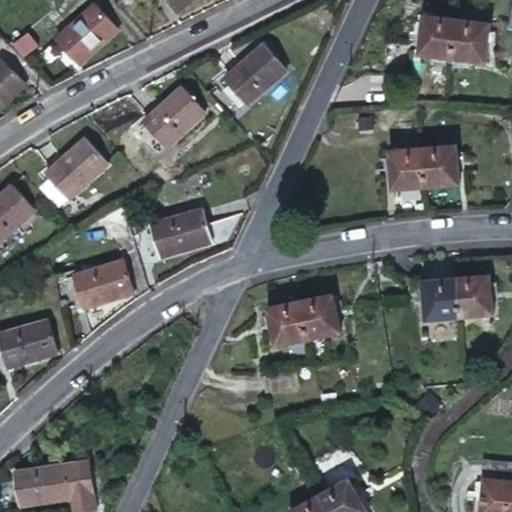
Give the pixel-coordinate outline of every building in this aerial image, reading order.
[(163,0),(175,12),(190,0),(163,0)] [(97,3),(56,37),(79,62),(121,28),(97,3)] [(511,4),(499,5),(500,30),(511,29),(511,4)] [(416,50),(451,55),(456,18),(421,14),(416,50)] [(451,55),(482,59),(487,23),(456,18),(451,55)] [(266,43),(227,77),(251,103),(290,69),(266,43)] [(7,57),(0,62),(0,107),(28,83),(7,57)] [(184,87),(145,121),(169,148),(208,114),(184,87)] [(435,129),(420,130),(420,133),(421,150),(455,148),(454,133),(436,135),(435,129)] [(395,134),(395,151),(421,150),(420,133),(395,134)] [(86,139),(46,172),(69,199),(109,165),(86,139)] [(455,148),(421,150),(423,178),(423,188),(458,186),(455,148)] [(421,150),(395,151),(386,152),(388,190),(423,188),(423,178),(421,150)] [(14,187),(0,197),(0,241),(35,214),(14,187)] [(203,212),(151,227),(160,258),(212,243),(203,212)] [(126,265),(76,279),(84,309),(134,295),(126,265)] [(462,314),(491,312),(488,275),(458,277),(462,314)] [(424,317),(462,314),(458,277),(421,280),(424,317)] [(306,340),(341,332),(333,295),(299,302),(306,340)] [(275,346),(306,340),(299,302),(267,308),(275,346)] [(49,318),(0,331),(0,341),(6,364),(58,350),(49,318)] [(291,371),(259,378),(263,396),(295,389),(291,371)] [(201,419),(191,414),(185,428),(194,432),(201,419)] [(62,461),(16,475),(24,506),(70,492),(62,461)] [(476,491),(511,489),(511,465),(477,463),(476,491)] [(327,511),(364,511),(346,480),(318,496),(327,511)] [(511,511),(511,489),(476,491),(475,491),(475,511),(511,511)] [(327,511),(318,496),(291,511),(327,511)]
